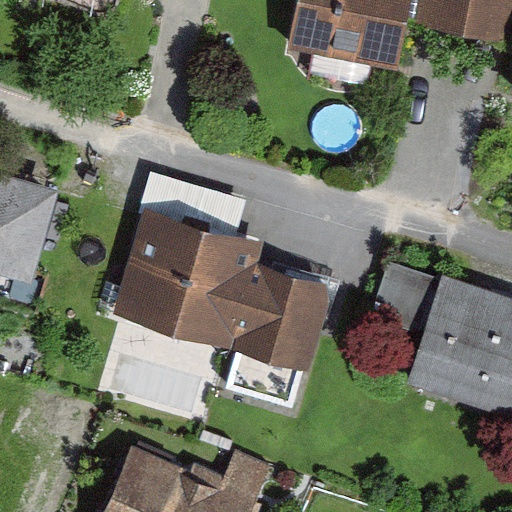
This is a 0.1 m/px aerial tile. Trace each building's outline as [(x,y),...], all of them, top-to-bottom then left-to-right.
[(511,0),(311,0),(307,24),(409,43),(416,8),(511,25),(511,0)] [(0,258),(42,271),(67,184),(0,164),(0,258)] [(135,302),(251,335),(273,260),(279,237),(162,204),(135,302)] [(449,272),(402,256),(387,301),(434,317),(449,272)] [(339,279),(273,260),(251,335),(318,354),(339,279)] [(511,293),(459,276),(429,365),(511,392),(511,293)] [(305,399),(318,354),(251,335),(239,380),(305,399)] [(267,511),(274,495),(144,442),(115,511),(267,511)]
